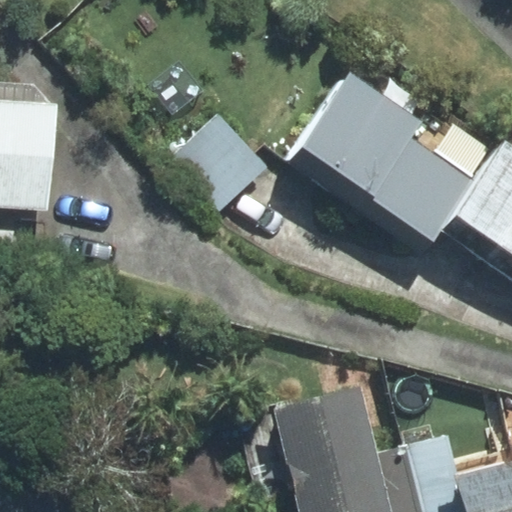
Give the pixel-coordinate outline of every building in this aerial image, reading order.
[(475,178),(332,83),(285,154),(427,249),(475,178)] [(0,202),(52,206),(60,100),(0,96),(0,202)] [(267,164),(224,117),(181,156),(224,203),(267,164)] [(511,163),(493,151),(440,230),(511,277),(511,163)] [(394,511),(366,388),(280,408),(304,511),(394,511)] [(462,511),(445,435),(407,443),(422,511),(462,511)] [(511,511),(511,470),(464,481),(471,511),(511,511)]
